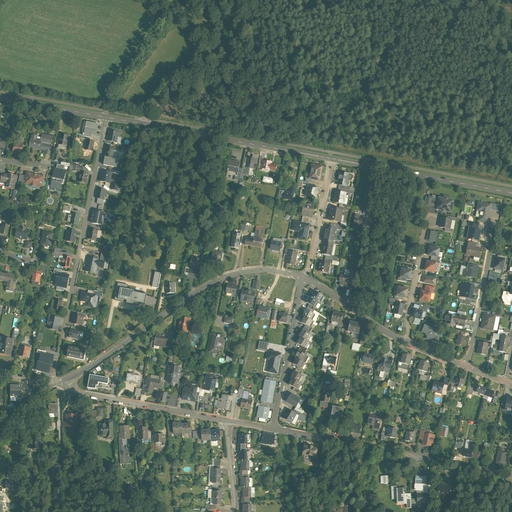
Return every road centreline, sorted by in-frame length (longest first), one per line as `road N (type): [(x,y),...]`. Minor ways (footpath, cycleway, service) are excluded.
road 1 (residential): [(304,278),(266,269),(229,274),(65,380)]
road 2 (residential): [(54,382),(105,117)]
road 3 (residential): [(511,474),(273,430)]
road 4 (residential): [(511,385),(384,331),(304,278)]
road 5 (tertiary): [(331,157),(105,117)]
road 6 (tertiary): [(511,193),(331,157)]
road 7 (residential): [(227,422),(82,394),(65,380)]
road 8 (residential): [(304,278),(273,430)]
road 9 (residential): [(331,157),(304,278)]
